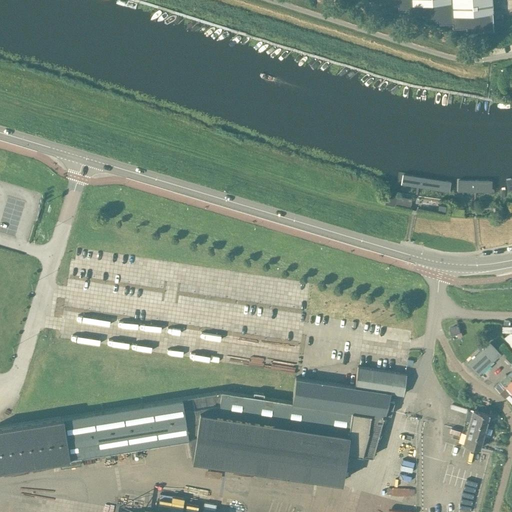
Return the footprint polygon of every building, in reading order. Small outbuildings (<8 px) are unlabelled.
[(492,28),(490,0),(382,0),(383,3),(396,3),(397,8),(410,7),(410,12),(423,11),(424,17),(437,16),(437,21),(451,20),(451,25),(464,25),(465,30),(492,28)] [(403,175),(402,184),(450,191),(451,182),(403,175)] [(491,181),(459,181),(459,192),(491,192),(491,181)] [(396,196),(386,195),(385,204),(394,206),(396,196)] [(458,326),(449,328),(451,335),(460,332),(458,326)] [(478,374),(501,353),(490,342),(468,363),(478,374)] [(222,390),(0,426),(0,467),(69,456),(71,466),(81,464),(79,454),(99,451),(99,456),(110,454),(109,450),(188,437),(191,457),(344,480),(345,471),(342,470),(345,451),(372,455),(384,412),(390,414),(394,400),(388,399),(390,392),(403,394),(406,373),(357,366),(354,386),(296,377),(292,401),(264,396),(264,393),(254,391),(254,395),(243,393),(243,394),(222,390)] [(511,378),(508,374),(495,386),(500,392),(505,387),(511,380),(511,378)] [(490,413),(474,409),(464,442),(480,447),(490,413)]
